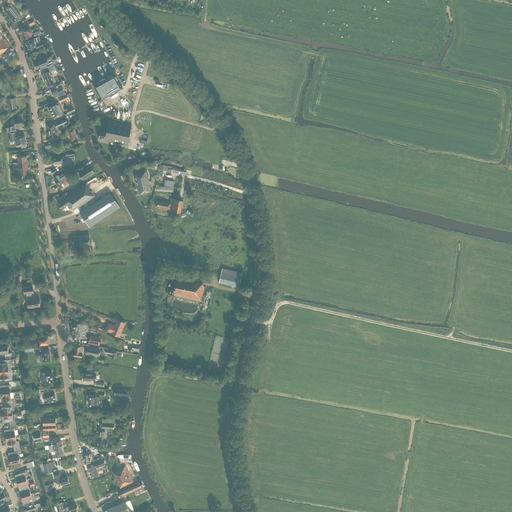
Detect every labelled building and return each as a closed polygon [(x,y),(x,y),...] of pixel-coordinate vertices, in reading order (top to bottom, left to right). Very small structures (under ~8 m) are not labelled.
[(9,5),(4,8),(9,15),(16,10),(11,3),(9,5)] [(19,18),(20,16),(16,10),(9,15),(14,22),(19,18)] [(25,28),(19,30),(22,35),(30,31),(31,30),(29,26),(25,28)] [(32,35),(30,31),(22,35),(24,39),(29,37),(32,35)] [(0,54),(7,50),(6,49),(10,46),(5,38),(4,39),(2,36),(1,36),(0,34),(0,33),(0,54)] [(46,45),(45,41),(38,44),(37,41),(35,42),(33,38),(25,42),(29,50),(37,47),(38,49),(46,45)] [(39,59),(33,62),(36,69),(39,68),(40,70),(54,65),(51,57),(47,58),(47,57),(43,58),(39,60),(39,59)] [(49,72),(56,70),(55,66),(45,69),(46,72),(42,74),(43,77),(44,77),(48,85),(54,83),(49,72)] [(102,99),(123,88),(115,74),(94,85),(102,99)] [(56,99),(65,95),(65,94),(65,93),(62,88),(59,89),(58,85),(53,87),(54,90),(51,91),(55,98),(56,98),(56,99)] [(70,93),(69,92),(66,93),(67,94),(58,98),(60,102),(66,100),(67,102),(70,101),(69,99),(70,99),(70,100),(72,99),(70,93)] [(8,100),(9,108),(16,107),(15,98),(11,98),(11,95),(4,96),(5,100),(8,100)] [(62,115),(64,114),(58,101),(47,106),(53,119),(54,118),(55,120),(62,116),(62,115)] [(63,117),(62,116),(55,120),(55,124),(56,129),(57,128),(68,123),(66,117),(65,115),(63,117)] [(24,127),(23,121),(15,122),(14,119),(10,122),(10,127),(7,128),(7,132),(16,131),(16,128),(24,127)] [(128,145),(131,125),(108,120),(106,133),(99,132),(98,138),(102,138),(101,140),(128,145)] [(59,138),(57,128),(56,129),(55,124),(54,125),(53,124),(47,125),(50,139),(59,138)] [(68,131),(72,140),(80,137),(78,133),(76,134),(74,129),(73,130),(72,127),(65,130),(66,132),(68,131)] [(21,144),(21,148),(26,147),(26,144),(25,136),(15,137),(15,133),(9,133),(10,142),(15,141),(16,145),(16,147),(20,146),(19,145),(21,144)] [(63,163),(63,161),(71,159),(71,153),(66,154),(66,156),(62,157),(52,158),(53,164),(63,163)] [(78,172),(83,180),(90,175),(89,174),(93,171),(89,165),(80,171),(78,172)] [(60,175),(59,175),(55,170),(53,171),(55,174),(53,175),(56,180),(55,181),(58,186),(63,182),(65,185),(71,181),(64,172),(61,174),(61,173),(59,174),(60,175)] [(137,174),(134,175),(137,187),(145,186),(144,183),(149,182),(146,171),(136,173),(137,174)] [(151,191),(149,182),(144,183),(145,186),(137,187),(139,194),(151,191)] [(70,208),(72,210),(95,196),(91,191),(90,191),(89,188),(86,183),(65,197),(64,194),(60,197),(63,201),(58,204),(61,209),(66,206),(68,209),(70,208)] [(110,192),(80,212),(90,227),(120,207),(110,192)] [(158,208),(180,212),(183,200),(171,198),(170,203),(156,201),(156,206),(159,206),(158,208)] [(79,247),(80,250),(91,249),(89,234),(78,235),(79,239),(70,240),(71,251),(79,250),(79,248),(78,248),(78,247),(79,247)] [(242,272),(222,268),(219,282),(239,287),(242,272)] [(167,294),(168,294),(201,301),(204,286),(203,285),(204,280),(182,276),(182,277),(171,275),(167,294)] [(28,308),(40,306),(39,298),(32,299),(31,293),(33,293),(33,286),(23,288),(24,294),(27,293),(27,299),(27,300),(28,308)] [(114,326),(108,324),(105,330),(119,336),(122,330),(125,323),(117,320),(114,326)] [(73,339),(79,338),(83,338),(81,324),(77,324),(71,325),(73,339)] [(88,343),(99,345),(101,338),(90,336),(88,343)] [(8,353),(7,345),(0,346),(0,343),(0,342),(0,353),(5,353),(5,357),(12,356),(11,353),(8,353)] [(82,353),(83,347),(81,346),(75,345),(74,352),(74,356),(81,357),(82,353)] [(42,347),(34,348),(34,352),(36,351),(36,355),(39,355),(39,362),(42,361),(50,361),(49,349),(42,350),(42,347)] [(86,354),(98,356),(99,350),(88,347),(86,354)] [(116,351),(106,349),(105,353),(112,354),(111,358),(115,358),(116,351)] [(3,363),(0,363),(0,371),(8,370),(10,370),(11,370),(10,359),(9,359),(2,360),(3,363)] [(8,370),(0,371),(0,378),(5,378),(5,381),(11,380),(10,370),(8,370)] [(96,375),(98,375),(98,371),(90,371),(90,373),(83,373),(83,380),(96,380),(96,375)] [(47,383),(53,382),(52,372),(46,373),(41,373),(42,380),(44,379),(44,384),(47,383)] [(0,385),(0,389),(0,393),(10,392),(10,385),(0,385)] [(44,392),(41,392),(42,395),(44,395),(45,403),(50,402),(56,401),(54,393),(51,394),(50,391),(44,392)] [(13,398),(11,398),(10,392),(0,393),(1,401),(7,400),(8,403),(14,403),(13,398)] [(88,406),(97,405),(97,401),(100,401),(99,397),(96,397),(96,394),(87,395),(88,406)] [(12,409),(14,408),(14,403),(8,403),(8,407),(2,407),(2,415),(12,414),(12,409)] [(9,422),(10,425),(16,425),(15,420),(13,420),(12,414),(2,415),(3,423),(9,422)] [(123,415),(114,414),(113,419),(109,418),(108,420),(102,419),(101,428),(116,429),(117,423),(123,424),(123,415)] [(55,425),(56,425),(55,418),(49,418),(49,417),(44,418),(44,419),(43,419),(44,430),(47,430),(56,430),(55,425)] [(17,429),(16,425),(10,425),(10,429),(4,430),(5,437),(15,435),(14,430),(17,429)] [(107,429),(100,428),(99,438),(98,438),(97,445),(106,446),(107,439),(106,439),(107,429)] [(16,441),(15,435),(5,437),(7,445),(13,444),(14,447),(20,446),(19,441),(16,441)] [(52,442),(52,445),(48,446),(48,445),(44,445),(45,449),(46,449),(49,449),(62,446),(61,441),(58,441),(57,437),(50,438),(51,442),(52,442)] [(19,453),(21,452),(20,446),(14,447),(14,452),(8,453),(10,460),(20,458),(19,453)] [(60,453),(63,452),(62,446),(49,449),(49,450),(50,452),(51,451),(52,454),(53,454),(53,458),(61,456),(60,453)] [(82,450),(85,464),(87,464),(91,463),(91,462),(92,462),(92,460),(93,460),(92,453),(89,454),(89,451),(87,452),(86,449),(82,450)] [(11,468),(21,466),(20,458),(10,460),(11,468)] [(88,470),(103,465),(105,465),(105,464),(104,460),(97,463),(97,464),(95,465),(95,463),(92,464),(91,463),(87,464),(87,466),(88,470)] [(42,464),(45,474),(52,472),(50,462),(42,464)] [(107,467),(106,464),(105,464),(105,465),(103,465),(88,470),(91,478),(96,476),(99,475),(97,471),(107,467)] [(113,472),(121,488),(133,482),(125,466),(113,472)] [(24,472),(15,475),(17,482),(26,479),(24,472)] [(60,482),(61,485),(69,482),(67,476),(61,478),(59,472),(54,474),(57,483),(60,482)] [(19,489),(29,486),(26,479),(17,482),(19,489)] [(141,482),(118,493),(120,497),(143,486),(141,482)] [(21,497),(31,494),(29,486),(19,489),(21,497)] [(33,501),(31,494),(21,497),(23,504),(33,501)] [(134,507),(137,511),(148,504),(146,500),(134,507)] [(129,511),(130,511),(126,502),(105,510),(105,511),(129,511)]
